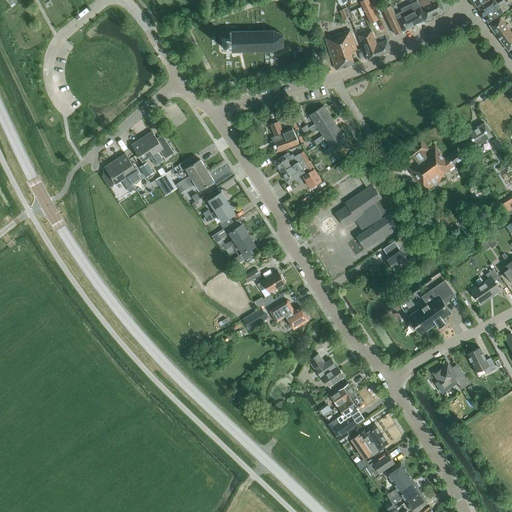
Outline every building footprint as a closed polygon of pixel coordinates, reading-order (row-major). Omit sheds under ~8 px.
[(378,18),(368,0),(361,0),(360,1),(370,22),(378,18)] [(416,0),(417,1),(426,19),(444,10),(439,0),(416,0)] [(494,0),(489,0),(478,7),(484,17),(487,22),(503,12),(502,12),(509,8),(504,0),(502,0),(497,4),(494,0)] [(395,15),(402,30),(426,19),(417,1),(408,5),(400,9),(402,11),(395,15)] [(402,30),(395,15),(390,5),(382,9),(395,34),(402,30)] [(350,16),(346,7),(340,9),(343,19),(350,16)] [(362,19),(358,9),(351,12),(354,22),(362,19)] [(500,17),(489,25),(508,51),(511,48),(511,31),(511,32),(500,17)] [(283,34),(273,30),(272,30),(265,31),(265,30),(264,30),(264,31),(229,31),(230,37),(221,37),(221,46),(230,46),(230,52),(231,52),(273,51),(274,51),(282,47),(283,47),(283,46),(283,35),(283,34)] [(335,69),(348,65),(354,64),(350,52),(356,50),(350,30),(325,38),(335,69)] [(358,35),(362,44),(375,39),(371,30),(358,35)] [(387,40),(376,44),(375,39),(362,44),(368,59),(391,50),(387,40)] [(330,65),(328,56),(321,58),(323,67),(330,65)] [(311,131),(317,127),(332,118),(324,105),(309,115),(315,123),(309,127),(311,131)] [(317,144),(325,139),(339,129),(332,118),(317,127),(323,135),(314,140),(317,144)] [(282,131),(278,121),(270,124),(275,136),(270,137),(272,141),(271,141),(275,152),(286,149),(298,143),(292,127),(282,131)] [(473,146),(492,135),(484,122),(466,133),(473,146)] [(325,139),(330,147),(324,151),(327,154),(333,150),(333,151),(347,141),(339,129),(325,139)] [(152,154),(153,154),(159,150),(165,158),(174,153),(162,135),(157,138),(152,131),(141,138),(152,154)] [(501,146),(496,137),(490,141),(496,150),(501,146)] [(155,165),(159,162),(153,154),(152,154),(141,138),(131,144),(142,161),(149,156),(155,165)] [(429,149),(421,139),(401,154),(409,164),(407,165),(412,171),(410,172),(425,192),(445,177),(443,174),(464,158),(457,149),(445,158),(435,144),(429,149)] [(481,159),(476,150),(472,152),(476,162),(481,159)] [(309,160),(303,151),(298,154),(301,159),(303,163),(309,160)] [(288,152),(274,161),(281,171),(297,161),(301,159),(298,154),(294,156),(292,153),(290,155),(288,152)] [(126,176),(127,176),(133,172),(138,180),(142,178),(136,169),(125,153),(115,160),(126,176)] [(179,187),(207,170),(200,159),(195,162),(191,157),(185,161),(178,165),(182,171),(185,168),(190,175),(177,183),(179,187)] [(303,170),(306,168),(308,172),(314,168),(309,160),(303,163),(301,159),(297,161),(303,170)] [(132,184),(127,176),(126,176),(115,160),(104,167),(109,173),(103,177),(109,187),(115,183),(122,178),(128,187),(132,184)] [(304,171),(303,170),(297,161),(281,171),(287,182),(304,171)] [(147,162),(140,167),(146,176),(153,172),(147,162)] [(392,183),(400,178),(390,163),(382,168),(392,183)] [(303,175),(311,187),(321,180),(314,168),(308,172),(303,175)] [(214,181),(207,170),(179,187),(182,191),(190,186),(190,187),(195,183),(199,190),(214,181)] [(161,175),(155,179),(159,185),(165,181),(171,192),(177,188),(167,172),(161,175)] [(237,177),(223,184),(225,188),(239,181),(237,177)] [(372,184),(367,187),(345,203),(346,205),(335,213),(344,226),(356,219),(364,231),(356,237),(365,249),(378,240),(379,241),(398,227),(389,214),(387,215),(377,200),(381,197),(372,184)] [(203,213),(205,217),(228,203),(221,192),(209,200),(215,210),(211,213),(209,209),(203,213)] [(511,203),(511,194),(497,204),(501,210),(511,203)] [(205,217),(203,218),(206,223),(218,215),(221,220),(219,222),(223,228),(233,222),(230,216),(234,213),(228,203),(205,217)] [(454,230),(445,214),(430,223),(440,238),(454,230)] [(223,228),(226,233),(236,226),(233,222),(223,228)] [(222,250),(223,251),(248,235),(242,225),(229,233),(235,242),(231,245),(229,241),(220,247),(222,250)] [(248,235),(223,251),(225,255),(238,247),(242,253),(240,255),(243,260),(253,253),(250,248),(255,245),(248,235)] [(406,240),(413,251),(419,247),(412,236),(406,240)] [(491,236),(485,240),(490,246),(491,248),(497,244),(491,236)] [(407,260),(394,241),(388,245),(394,254),(387,259),(394,269),(407,260)] [(414,265),(424,257),(420,251),(409,259),(414,265)] [(511,283),(511,264),(510,261),(501,268),(511,283)] [(247,282),(260,275),(256,268),(243,275),(247,282)] [(496,283),(501,280),(493,269),(486,274),(489,279),(472,291),(481,304),(489,298),(488,297),(500,289),(496,283)] [(285,283),(278,271),(262,281),(257,284),(261,291),(266,288),(269,292),(285,283)] [(444,324),(445,323),(442,319),(450,313),(443,303),(454,295),(444,281),(433,289),(438,296),(407,317),(420,335),(435,323),(438,328),(439,327),(441,327),(442,326),(443,325),(444,324)] [(257,308),(274,299),(270,293),(262,298),(262,296),(253,301),(257,308)] [(308,320),(300,307),(294,310),(287,299),(269,310),(276,321),(286,315),(294,329),(308,320)] [(270,316),(263,305),(244,317),(251,328),(270,316)] [(487,373),(496,368),(491,358),(486,360),(480,347),(467,353),(476,371),(484,367),(487,373)] [(211,356),(216,366),(223,362),(218,353),(211,356)] [(325,362),(318,353),(308,360),(320,377),(322,377),(329,386),(335,382),(338,380),(343,377),(336,366),(336,367),(330,358),(325,362)] [(462,388),(469,383),(463,373),(457,377),(448,363),(434,373),(439,381),(436,383),(442,392),(450,387),(448,384),(455,379),(462,388)] [(348,384),(330,396),(337,406),(355,394),(348,384)] [(343,414),(336,419),(339,423),(335,426),(341,434),(342,434),(357,424),(349,412),(362,404),(355,394),(337,406),(343,414)] [(331,409),(329,405),(323,409),(326,413),(331,409)] [(374,423),(351,439),(364,459),(388,443),(374,423)] [(341,434),(337,437),(340,442),(350,435),(347,431),(342,434),(341,434)] [(395,463),(388,453),(367,466),(371,472),(373,471),(376,475),(379,473),(395,463)] [(386,472),(393,482),(407,472),(401,462),(386,472)] [(393,482),(399,492),(414,482),(407,472),(393,482)] [(385,503),(388,509),(404,499),(406,501),(420,491),(414,482),(399,492),(389,498),(390,500),(385,503)] [(420,491),(406,501),(412,511),(427,501),(420,491)]
